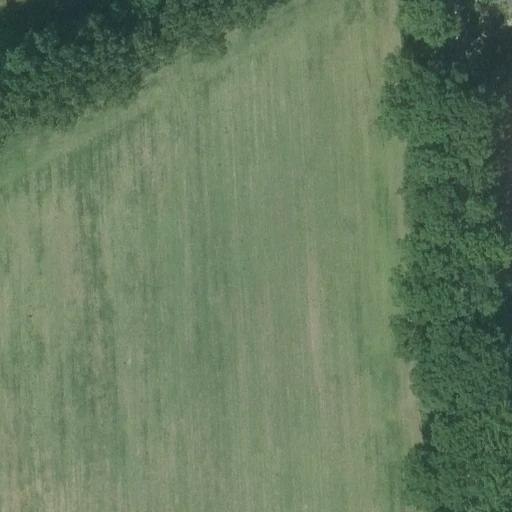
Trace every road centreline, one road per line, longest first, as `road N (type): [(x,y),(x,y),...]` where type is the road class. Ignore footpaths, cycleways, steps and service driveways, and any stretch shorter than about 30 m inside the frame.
road 1 (tertiary): [(476,511),(448,0)]
road 2 (track): [(0,99),(188,0)]
